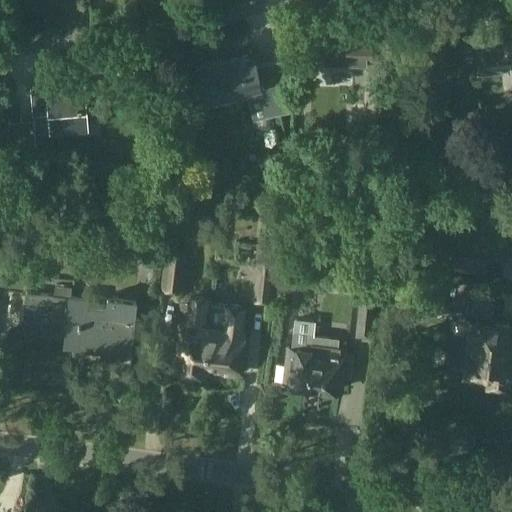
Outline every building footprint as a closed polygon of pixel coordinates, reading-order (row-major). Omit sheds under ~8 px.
[(511,27),(475,31),(479,74),(504,71),(506,88),(511,87),(511,27)] [(372,30),(312,29),(311,71),(317,71),(317,64),(371,66),(372,30)] [(204,100),(258,87),(266,116),(289,111),(289,57),(257,65),(254,54),(225,61),(224,57),(208,62),(209,65),(196,69),(204,100)] [(53,85),(30,87),(33,114),(49,113),(50,128),(88,126),(85,85),(53,87),(53,85)] [(389,90),(365,89),(364,116),(388,116),(389,90)] [(34,119),(8,121),(5,147),(36,149),(34,119)] [(460,161),(462,146),(439,144),(437,159),(460,161)] [(266,171),(281,168),(277,151),(263,155),(266,171)] [(165,287),(180,289),(185,249),(170,247),(165,287)] [(455,258),(453,273),(488,277),(490,262),(455,258)] [(257,274),(271,276),(273,265),(258,264),(257,274)] [(271,276),(257,274),(254,299),(269,300),(271,276)] [(105,308),(87,305),(88,298),(71,296),(72,288),(54,285),(53,296),(28,293),(26,312),(23,332),(24,332),(27,337),(34,337),(38,334),(67,337),(68,333),(79,334),(79,339),(103,342),(101,364),(119,366),(123,344),(132,345),(135,319),(134,319),(137,297),(107,294),(105,308)] [(364,293),(362,314),(359,336),(369,337),(374,294),(364,293)] [(463,373),(464,373),(464,378),(488,380),(487,383),(504,385),(504,378),(507,379),(508,374),(509,374),(511,371),(511,363),(511,362),(511,359),(510,359),(511,337),(511,325),(491,323),(494,299),(468,296),(465,316),(471,317),(469,332),(451,330),(447,371),(463,373)] [(214,306),(206,305),(193,303),(191,325),(183,325),(179,350),(171,349),(168,368),(205,372),(205,369),(214,306)] [(229,307),(214,306),(205,369),(209,369),(209,371),(209,372),(210,374),(210,375),(211,376),(213,377),(214,377),(216,378),(217,378),(219,378),(220,377),(221,376),(222,375),(223,374),(224,372),(224,371),(239,372),(244,332),(239,332),(242,309),(229,307)] [(294,330),(292,348),(289,348),(285,383),(294,385),(296,387),(305,388),(308,386),(340,390),(342,376),(345,376),(348,352),(340,351),(341,346),(339,346),(340,339),(315,337),(315,332),(294,330)]
